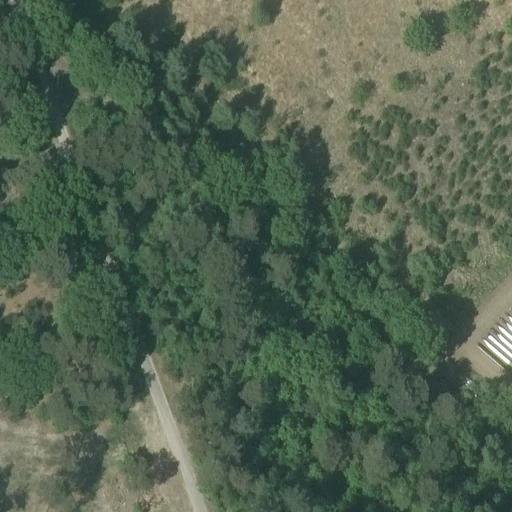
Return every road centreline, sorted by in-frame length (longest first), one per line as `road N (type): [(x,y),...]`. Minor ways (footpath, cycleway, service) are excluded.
road 1 (unclassified): [(200,511),(16,0)]
road 2 (track): [(30,43),(101,95),(428,379)]
road 3 (track): [(428,379),(511,285)]
